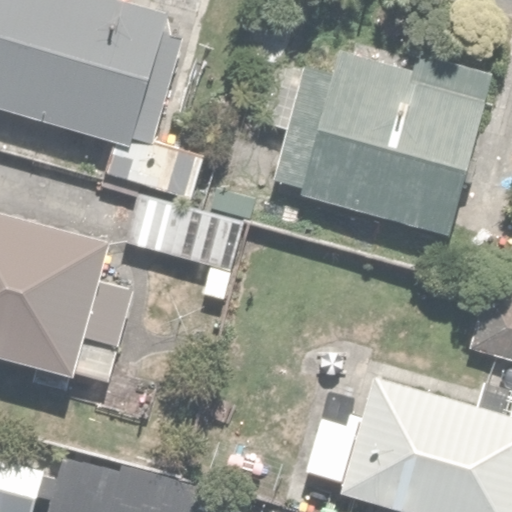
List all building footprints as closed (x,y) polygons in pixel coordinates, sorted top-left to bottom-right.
[(166,126),(188,43),(176,40),(185,8),(153,0),(0,0),(0,95),(116,127),(103,177),(141,187),(144,177),(198,192),(213,139),(166,126)] [(286,121),(268,181),(430,230),(481,62),(413,42),(407,61),(337,40),(330,64),(281,49),(262,113),(286,121)] [(132,186),(122,232),(208,252),(199,289),(233,297),(242,256),(227,253),(237,208),(132,186)] [(0,345),(74,366),(85,326),(114,334),(133,268),(101,260),(110,227),(0,196),(0,345)] [(511,288),(480,280),(465,335),(511,347),(511,288)] [(85,365),(87,402),(150,400),(148,340),(114,341),(114,364),(85,365)] [(339,471),(337,480),(453,511),(511,511),(511,371),(479,362),(472,388),(375,362),(364,401),(320,389),(300,461),(339,471)] [(142,443),(138,461),(60,443),(44,511),(196,511),(204,476),(180,470),(183,453),(142,443)] [(27,511),(41,455),(0,444),(0,511),(11,511),(12,511),(16,511),(27,511)]
